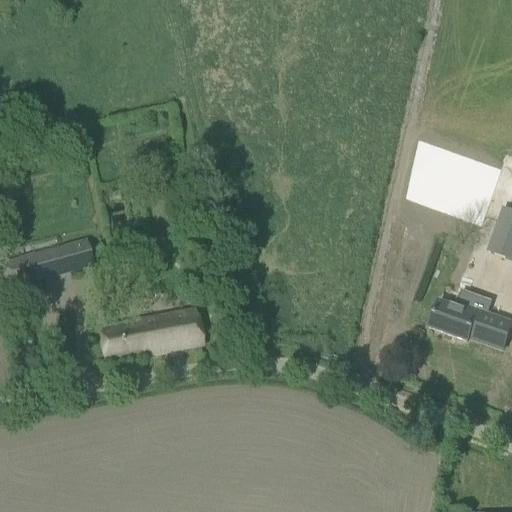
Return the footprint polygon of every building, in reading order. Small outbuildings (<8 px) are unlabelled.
[(5,195),(12,194),(11,186),(3,188),(5,195)] [(511,213),(502,210),(487,253),(511,261),(511,213)] [(68,248),(0,266),(0,274),(4,291),(93,267),(89,254),(69,260),(66,249),(68,249),(68,248)] [(438,303),(428,329),(467,343),(468,340),(502,352),(511,325),(454,305),(452,308),(438,303)] [(196,313),(98,330),(105,366),(202,348),(196,313)]
